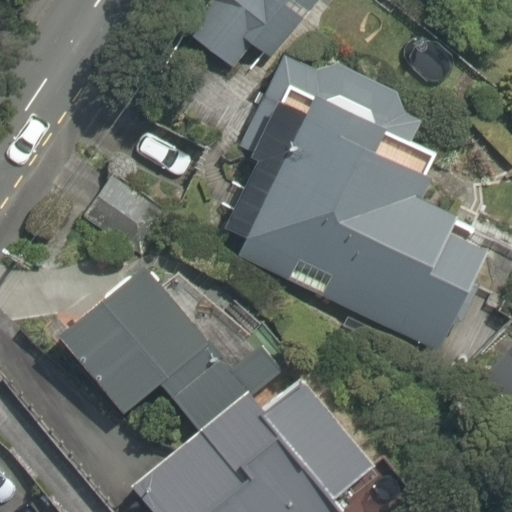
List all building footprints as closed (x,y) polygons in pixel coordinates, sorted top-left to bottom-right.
[(308,0),(177,0),(162,17),(233,82),(308,0)] [(378,153),(392,125),(320,88),(236,252),(446,360),(506,245),(427,204),(437,183),(378,153)] [(153,267),(59,341),(118,415),(212,341),(153,267)] [(292,360),(129,483),(150,511),(345,511),(335,498),(374,469),(292,360)] [(511,364),(497,382),(511,395),(511,364)]
